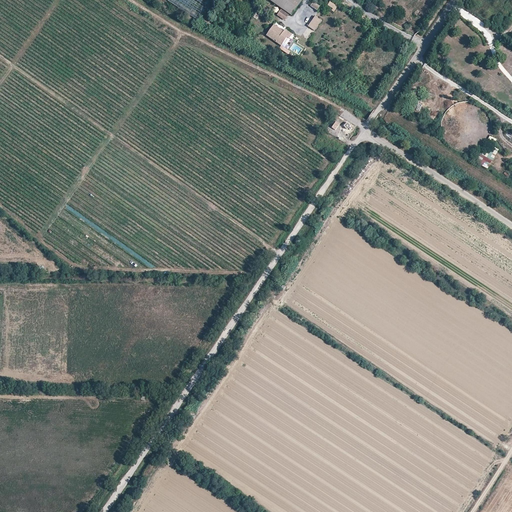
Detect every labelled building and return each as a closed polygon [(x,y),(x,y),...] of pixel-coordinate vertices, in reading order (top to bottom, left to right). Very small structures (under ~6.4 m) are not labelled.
[(167,0),(200,21),(213,0),(167,0)] [(302,0),(269,0),(292,15),(302,0)] [(317,10),(320,6),(313,1),(310,5),(317,10)] [(338,6),(330,1),(328,5),(333,8),(332,10),(335,12),(338,6)] [(315,31),(323,20),(316,15),(308,27),(315,31)] [(292,34),(285,29),(284,31),(283,33),(277,29),(278,28),(274,25),(267,35),(282,45),(288,37),(290,38),(292,34)] [(282,45),(280,48),(288,54),(290,51),(282,45)] [(336,121),(331,127),(336,130),(340,124),(336,121)] [(481,162),(480,164),(488,169),(497,152),(485,146),(478,160),(481,162)]
